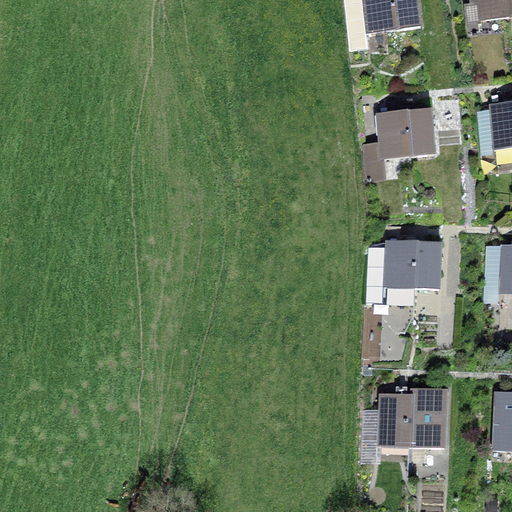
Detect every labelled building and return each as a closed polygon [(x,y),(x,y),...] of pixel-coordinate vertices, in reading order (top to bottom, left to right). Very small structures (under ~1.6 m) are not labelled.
[(368,49),(367,35),(420,29),(416,0),(345,0),(352,51),(368,49)] [(511,0),(478,0),(481,22),(511,18),(511,0)] [(489,93),(494,152),(511,150),(511,103),(502,104),(501,92),(489,93)] [(383,183),(381,161),(434,156),(431,110),(377,115),(379,145),(363,147),(367,184),(383,183)] [(382,305),(383,288),(439,291),(441,245),(398,242),(399,226),(387,226),(386,244),(373,245),(368,249),(366,304),(382,305)] [(511,248),(502,248),(500,294),(511,294),(511,248)] [(378,463),(378,448),(444,450),(446,391),(410,390),(410,396),(380,395),(379,414),(363,414),(362,462),(378,463)] [(511,452),(511,393),(495,392),(492,452),(511,452)]
